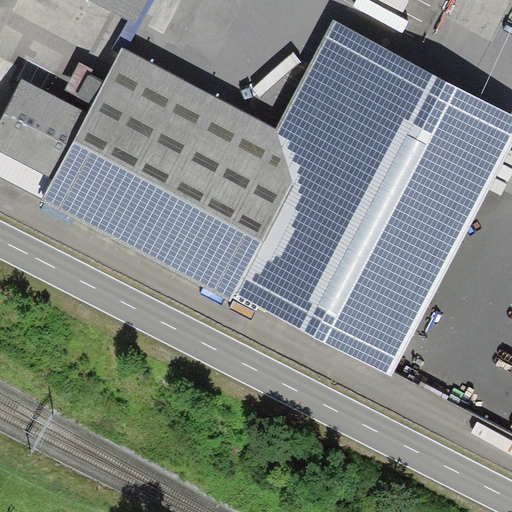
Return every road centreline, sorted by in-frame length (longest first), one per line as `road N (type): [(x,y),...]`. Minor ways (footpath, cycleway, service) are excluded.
road 1 (primary): [(0,239),(511,499)]
road 2 (unknown): [(511,115),(434,59),(333,9)]
